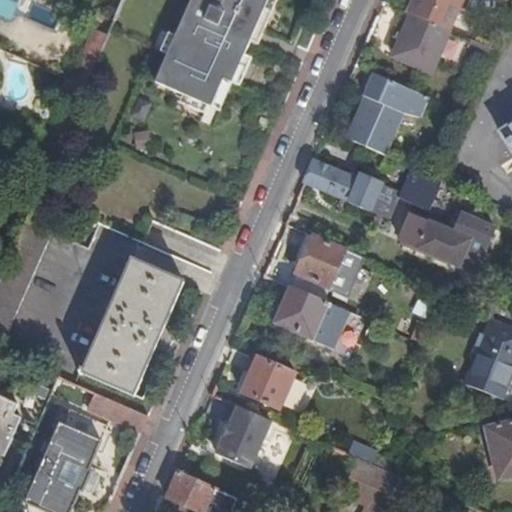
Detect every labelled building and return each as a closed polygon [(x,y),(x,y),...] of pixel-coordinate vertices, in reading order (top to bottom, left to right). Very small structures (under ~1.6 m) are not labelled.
[(194,0),(157,85),(213,110),(225,84),(233,87),(271,0),(194,0)] [(416,0),(410,14),(451,32),(464,0),(416,0)] [(410,14),(407,12),(395,39),(401,41),(394,57),(433,75),(452,32),(451,32),(410,14)] [(87,90),(109,39),(97,33),(75,84),(87,90)] [(491,61),(495,50),(473,40),(468,51),(491,61)] [(375,75),(347,138),(387,156),(405,115),(423,118),(431,99),(375,75)] [(225,84),(213,110),(221,114),(233,87),(225,84)] [(511,151),(511,126),(501,133),(511,151)] [(31,169),(49,177),(61,149),(43,141),(31,169)] [(315,164),(306,185),(371,213),(383,186),(361,176),(359,182),(315,164)] [(431,175),(412,167),(399,198),(418,206),(431,175)] [(478,274),(488,249),(412,216),(402,241),(478,274)] [(9,339),(54,236),(28,225),(8,272),(0,289),(0,353),(24,364),(30,349),(9,339)] [(334,292),(350,253),(316,237),(299,276),(301,277),(334,292)] [(165,332),(186,284),(135,261),(87,372),(83,370),(81,375),(84,377),(85,376),(137,398),(158,348),(169,352),(171,341),(170,340),(172,335),(165,332)] [(296,290),(328,304),(334,292),(301,277),(296,290)] [(314,342),(330,305),(328,304),(296,290),(291,287),(276,325),(314,342)] [(468,385),(506,401),(511,385),(511,330),(493,322),(468,385)] [(281,411),(297,376),(259,358),(243,395),(281,411)] [(143,434),(150,418),(98,395),(97,396),(91,411),(143,434)] [(0,463),(1,464),(5,457),(11,460),(22,434),(17,431),(23,419),(7,412),(11,401),(0,396),(0,463)] [(252,473),(274,423),(240,408),(218,458),(252,473)] [(73,511),(111,428),(72,411),(70,417),(63,414),(59,424),(62,426),(28,504),(30,505),(31,511),(73,511)] [(511,477),(511,426),(489,432),(501,480),(511,477)] [(391,511),(405,480),(373,467),(360,461),(345,492),(369,503),(364,511),(391,511)] [(239,501),(179,475),(168,500),(197,511),(205,511),(210,502),(232,511),(233,511),(235,508),(239,501)] [(453,511),(463,511),(466,507),(405,480),(391,511),(393,511),(404,489),(414,495),(422,504),(434,503),(453,511)] [(244,511),(265,511),(239,501),(235,508),(244,511)]
